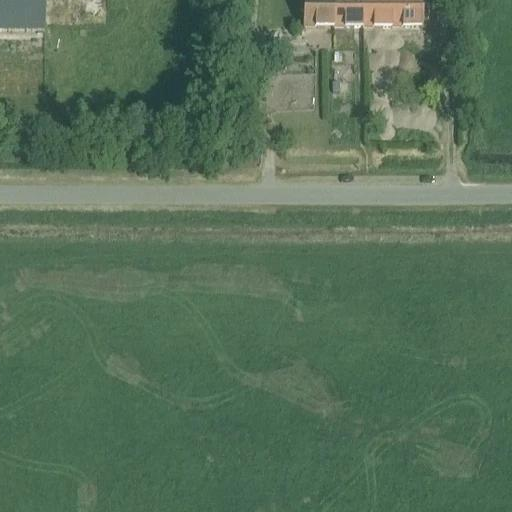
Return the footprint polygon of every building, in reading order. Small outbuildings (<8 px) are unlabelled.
[(0,0),(0,33),(43,34),(42,0),(0,0)] [(95,0),(78,0),(78,23),(95,24),(95,0)] [(313,0),(314,0),(302,0),(302,31),(332,31),(332,0),(313,0)] [(332,0),(332,31),(361,31),(361,0),(332,0)] [(361,31),(390,31),(390,0),(361,0),(361,31)] [(390,0),(390,31),(420,31),(420,0),(390,0)] [(252,45),(254,58),(267,56),(265,43),(252,45)]
